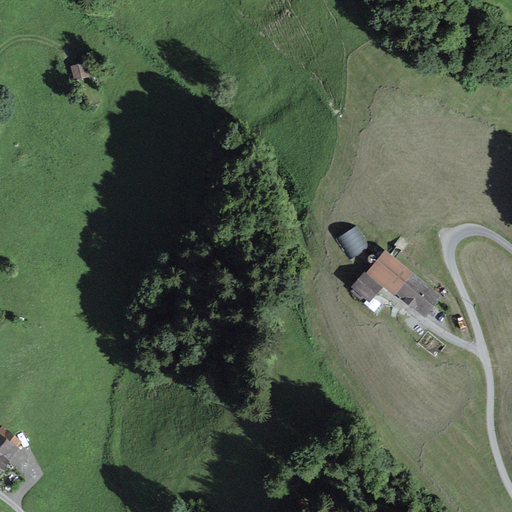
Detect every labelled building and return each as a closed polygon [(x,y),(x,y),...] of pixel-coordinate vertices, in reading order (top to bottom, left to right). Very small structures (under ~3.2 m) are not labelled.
[(73,67),(75,76),(86,74),(84,64),(80,65),(79,63),(74,64),(74,66),(73,67)] [(353,260),(369,248),(353,229),(337,241),(353,260)] [(374,269),(425,310),(436,296),(386,254),(374,269)] [(366,274),(355,287),(368,298),(379,286),(366,274)] [(2,427),(0,429),(0,465),(19,440),(2,427)]
